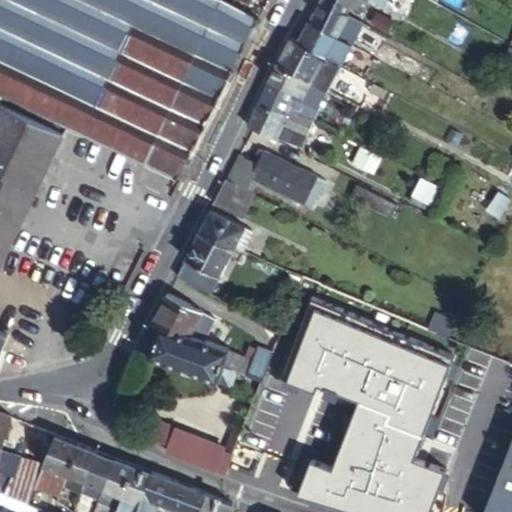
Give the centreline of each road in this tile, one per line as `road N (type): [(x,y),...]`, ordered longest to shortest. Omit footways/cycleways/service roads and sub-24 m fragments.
road 1 (residential): [(72,383),(117,345),(295,0)]
road 2 (secondary): [(72,383),(90,432),(258,503)]
